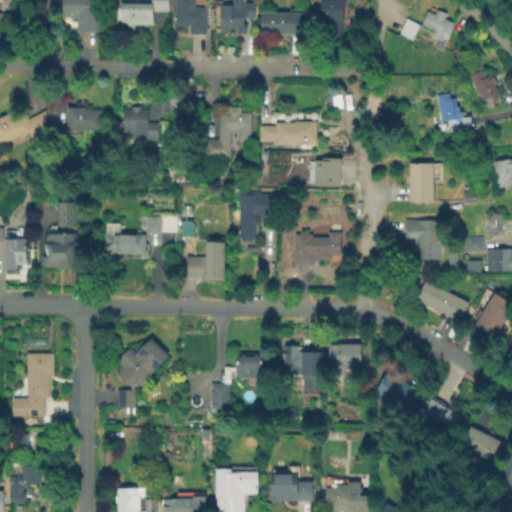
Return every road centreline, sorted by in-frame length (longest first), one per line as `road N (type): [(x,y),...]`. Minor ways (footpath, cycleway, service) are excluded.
road 1 (residential): [(511,393),(369,312),(85,306)]
road 2 (residential): [(344,68),(0,67)]
road 3 (residential): [(85,306),(84,511)]
road 4 (track): [(346,117),(370,194),(358,310)]
